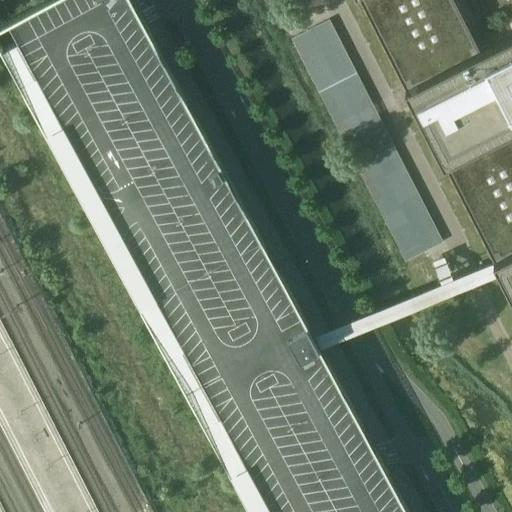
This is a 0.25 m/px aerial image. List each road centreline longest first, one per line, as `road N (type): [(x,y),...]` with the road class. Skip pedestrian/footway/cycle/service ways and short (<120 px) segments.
road 1 (unclassified): [(143,18),(166,11),(187,30),(442,511)]
road 2 (unclassified): [(487,511),(444,432),(385,368),(184,0)]
